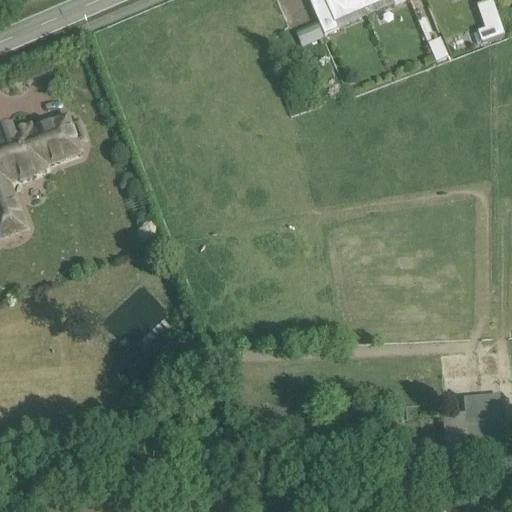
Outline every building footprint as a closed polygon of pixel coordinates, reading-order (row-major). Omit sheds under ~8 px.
[(324,0),(333,21),(362,9),(358,0),(324,0)] [(358,0),(362,9),(383,0),(358,0)] [(485,30),(473,34),(478,46),(505,37),(492,1),(476,6),(485,30)] [(303,48),(324,38),(318,24),(296,33),(303,48)] [(68,119),(44,128),(57,164),(81,155),(68,119)] [(31,128),(13,135),(12,130),(0,134),(0,242),(26,233),(9,185),(20,182),(20,184),(37,177),(37,176),(47,172),(46,168),(57,164),(44,128),(32,132),(31,128)] [(143,287),(105,324),(130,349),(167,313),(143,287)] [(450,445),(503,443),(501,396),(469,397),(470,419),(449,420),(450,445)]
